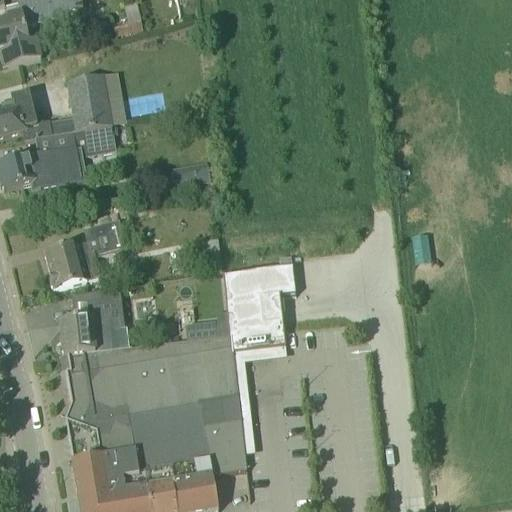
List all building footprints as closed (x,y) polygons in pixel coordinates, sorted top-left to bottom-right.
[(0,25),(0,67),(1,73),(41,63),(36,44),(28,46),(24,30),(41,26),(60,21),(58,15),(82,9),(79,0),(44,0),(18,6),(20,17),(6,20),(7,24),(0,25)] [(165,7),(168,20),(177,18),(173,0),(154,0),(156,9),(165,7)] [(123,8),(128,28),(115,31),(117,40),(130,37),(143,33),(135,5),(123,8)] [(76,138),(111,131),(102,80),(67,86),(76,138)] [(42,123),(34,125),(28,99),(11,104),(13,111),(0,113),(0,142),(22,137),(25,147),(34,145),(53,142),(49,126),(43,127),(42,123)] [(83,185),(79,162),(116,156),(111,131),(76,138),(53,142),(34,145),(38,160),(0,169),(0,181),(4,196),(32,189),(33,194),(56,189),(83,185)] [(188,169),(192,188),(209,184),(206,166),(188,169)] [(126,254),(119,227),(84,235),(87,247),(45,259),(50,280),(49,284),(51,290),(54,293),(54,295),(86,286),(86,285),(99,282),(94,262),(126,254)] [(204,266),(221,265),(220,243),(203,244),(204,266)] [(120,333),(117,307),(95,309),(96,322),(59,326),(63,360),(67,360),(112,355),(109,334),(120,333)] [(194,346),(218,343),(216,327),(192,330),(194,346)] [(186,347),(112,355),(67,360),(70,375),(66,376),(71,408),(65,425),(66,425),(72,466),(118,458),(122,480),(143,476),(169,471),(210,464),(212,480),(246,475),(231,342),(218,343),(194,346),(186,347)] [(149,511),(143,476),(122,480),(118,458),(72,466),(79,511),(149,511)] [(217,511),(212,480),(210,464),(169,471),(175,511),(217,511)] [(175,511),(169,471),(143,476),(149,511),(175,511)]
